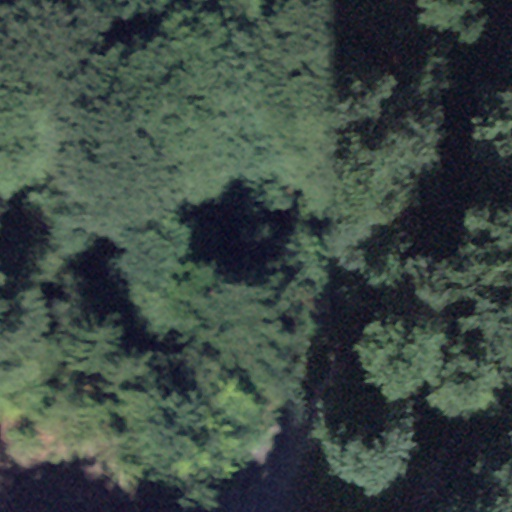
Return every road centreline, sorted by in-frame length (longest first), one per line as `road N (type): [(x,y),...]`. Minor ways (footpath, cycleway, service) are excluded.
road 1 (track): [(511,49),(396,285),(279,461),(264,511)]
road 2 (track): [(419,511),(511,375)]
